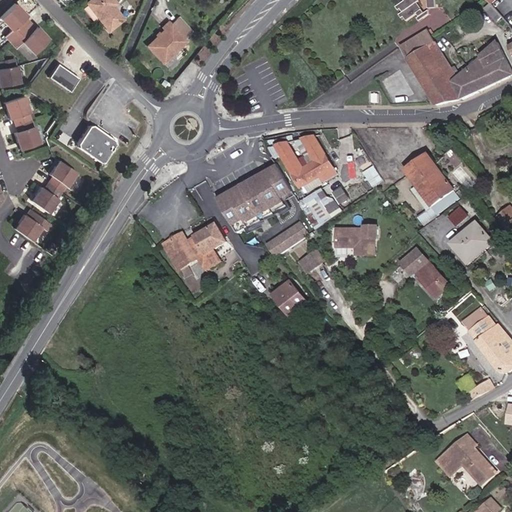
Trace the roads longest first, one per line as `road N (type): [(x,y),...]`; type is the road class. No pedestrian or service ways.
road 1 (residential): [(212,128),(440,116),(511,84)]
road 2 (unknown): [(431,428),(320,276)]
road 3 (secondary): [(160,130),(69,286)]
road 4 (secondary): [(69,286),(153,168),(181,153)]
road 5 (secondary): [(69,286),(0,399)]
